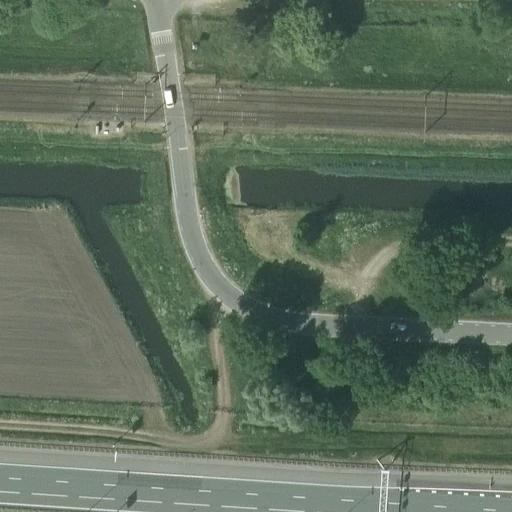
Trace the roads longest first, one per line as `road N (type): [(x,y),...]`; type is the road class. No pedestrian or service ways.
road 1 (unclassified): [(511,336),(270,320),(224,292),(202,269),(189,231),(154,0)]
road 2 (motorway): [(427,511),(0,484)]
road 3 (track): [(224,292),(221,415),(211,438),(0,427)]
road 4 (track): [(511,161),(177,143)]
road 5 (track): [(511,236),(433,238),(401,248),(373,267),(361,293)]
road 6 (track): [(361,293),(294,258),(261,223)]
